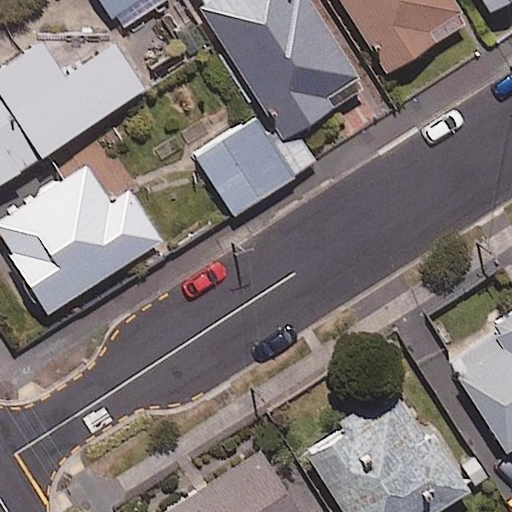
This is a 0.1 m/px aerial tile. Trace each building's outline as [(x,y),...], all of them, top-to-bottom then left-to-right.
[(158,0),(103,0),(122,26),(158,0)] [(194,0),(262,112),(298,171),(316,161),(295,127),(363,87),(310,0),(194,0)] [(341,0),(382,70),(464,23),(451,0),(341,0)] [(481,0),(487,9),(502,0),(481,0)] [(62,74),(39,39),(0,64),(0,180),(143,86),(113,41),(62,74)] [(291,175),(255,116),(194,153),(230,212),(291,175)] [(109,202),(84,163),(0,216),(0,238),(45,311),(159,239),(128,189),(109,202)] [(511,319),(448,360),(505,450),(511,445),(511,319)] [(424,435),(397,394),(305,454),(343,511),(431,511),(469,488),(431,430),(424,435)] [(298,511),(257,446),(153,511),(298,511)]
